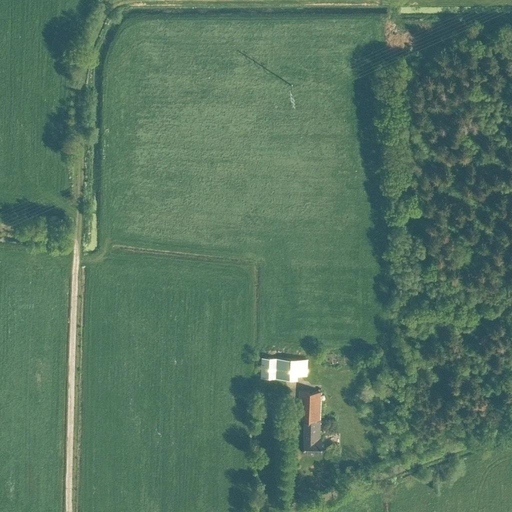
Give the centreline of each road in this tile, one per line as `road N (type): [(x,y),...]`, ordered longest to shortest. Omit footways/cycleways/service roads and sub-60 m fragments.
road 1 (track): [(110,0),(84,87),(67,511)]
road 2 (unclassified): [(285,511),(511,431)]
